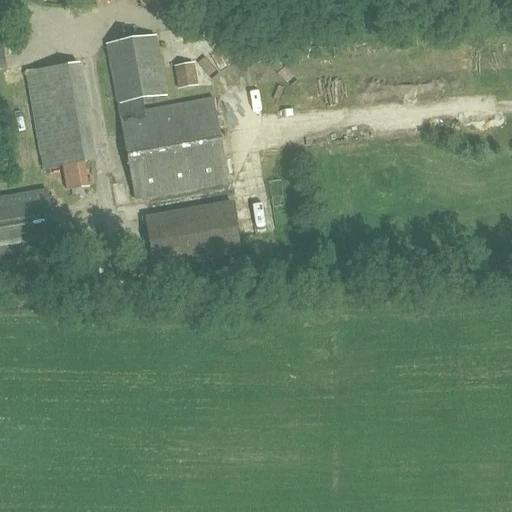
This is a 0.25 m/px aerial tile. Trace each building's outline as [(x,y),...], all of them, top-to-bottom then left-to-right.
[(228,183),(213,98),(145,111),(143,100),(166,96),(155,37),(108,45),(136,200),(228,183)] [(176,67),(180,89),(197,85),(193,64),(176,67)] [(86,163),(63,167),(67,191),(90,187),(86,163)] [(0,197),(0,263),(60,253),(47,189),(0,197)] [(146,218),(155,269),(241,254),(232,203),(146,218)]
